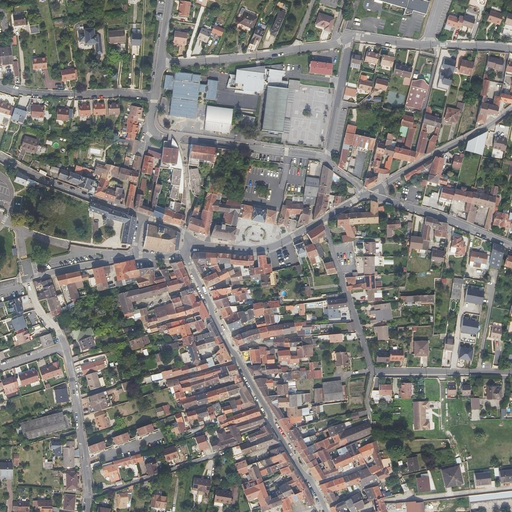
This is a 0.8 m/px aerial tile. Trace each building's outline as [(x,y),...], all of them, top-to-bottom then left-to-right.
[(428,1),(425,0),(424,0),(374,0),(380,2),(381,0),(404,8),(402,14),(403,14),(402,15),(409,14),(411,10),(424,14),(428,1)] [(188,17),(190,2),(181,1),(180,7),(180,11),(179,11),(179,16),(188,17)] [(8,30),(6,8),(0,9),(3,31),(8,30)] [(242,15),(239,23),(252,29),(257,17),(244,11),(245,9),(242,8),(239,14),(242,15)] [(491,10),(487,20),(499,25),(503,15),(491,10)] [(280,12),(270,34),(275,36),(285,14),(280,12)] [(26,24),(25,14),(13,16),(14,26),(25,24),(26,24)] [(330,31),(334,19),(319,14),(316,25),(324,27),(324,29),(330,31)] [(462,22),(464,17),(459,16),(458,18),(449,15),(446,24),(460,29),(461,25),(462,22)] [(464,17),(462,22),(461,25),(472,28),(475,19),(464,16),(464,17)] [(214,25),(211,31),(221,36),(224,30),(214,25)] [(201,40),(201,39),(207,42),(211,32),(202,28),(197,38),(201,40)] [(254,45),(256,40),(259,42),(264,32),(256,28),(250,43),(254,45)] [(84,30),(84,33),(78,34),(79,43),(85,42),(86,46),(95,45),(97,54),(103,54),(100,38),(97,38),(97,35),(94,35),(94,29),(84,30)] [(109,32),(109,43),(116,43),(116,41),(125,41),(124,30),(109,32)] [(182,44),(182,45),(185,46),(187,34),(175,32),(173,43),(182,44)] [(141,34),(133,34),(133,45),(141,46),(141,34)] [(10,48),(0,48),(0,64),(4,64),(4,63),(12,62),(10,48)] [(377,65),(379,55),(367,52),(365,62),(377,65)] [(362,57),(352,54),(350,63),(360,65),(362,57)] [(390,56),(390,57),(383,55),(380,64),(392,67),(394,57),(390,56)] [(488,57),(486,66),(495,68),(496,69),(496,70),(501,71),(504,60),(488,57)] [(46,58),(32,59),(33,69),(47,68),(46,58)] [(437,87),(448,90),(456,61),(451,59),(451,61),(444,59),(439,78),(443,79),(442,84),(438,83),(437,87)] [(462,60),(459,72),(471,75),(474,63),(462,60)] [(331,70),(332,64),(310,61),(309,72),(331,75),(331,70)] [(283,132),(284,119),(287,102),(288,89),(287,88),(287,85),(281,84),(281,81),(282,76),(284,76),(284,71),(282,71),(283,68),(283,64),(268,66),(237,69),(237,75),(235,75),(234,79),(231,79),(229,79),(227,87),(232,88),(231,92),(255,96),(256,88),(267,89),(262,130),(283,132)] [(410,78),(412,68),(395,64),(393,74),(410,78)] [(70,79),(68,69),(61,70),(62,76),(62,80),(62,81),(67,81),(66,79),(70,79)] [(172,90),(169,115),(184,117),(185,110),(188,111),(188,112),(193,113),(195,100),(198,101),(199,92),(206,93),(205,98),(216,100),(218,80),(208,79),(207,85),(200,84),(201,75),(178,72),(177,74),(174,74),(174,77),(172,77),(173,76),(166,75),(165,89),(172,90)] [(490,79),(490,75),(484,74),(480,96),(482,96),(485,97),(488,86),(490,79)] [(413,79),(412,79),(405,104),(421,108),(424,96),(426,97),(429,84),(428,83),(427,83),(427,82),(426,81),(425,80),(424,79),(423,78),(422,78),(421,78),(420,78),(419,78),(417,78),(416,78),(415,79),(414,79),(413,79)] [(300,81),(290,79),(288,89),(294,89),(299,90),(300,81)] [(388,82),(377,79),(374,88),(385,91),(388,82)] [(371,92),(373,83),(360,80),(358,89),(371,92)] [(344,95),(354,97),(356,90),(345,88),(344,95)] [(510,96),(501,94),(501,97),(500,101),(511,103),(511,92),(510,96)] [(493,105),(488,104),(481,103),(477,122),(485,124),(487,114),(497,116),(500,101),(501,97),(494,96),(493,105)] [(184,117),(195,119),(198,101),(195,100),(193,113),(188,112),(188,111),(185,110),(184,117)] [(5,105),(3,104),(3,103),(0,101),(0,112),(8,115),(11,107),(5,105)] [(456,123),(459,111),(462,112),(464,104),(458,102),(456,110),(447,108),(445,120),(456,123)] [(115,104),(108,104),(109,114),(120,114),(120,103),(115,103),(115,104)] [(85,104),(85,105),(78,106),(78,117),(89,117),(89,105),(85,104)] [(104,115),(104,104),(92,105),(92,115),(104,115)] [(37,107),(37,106),(33,105),(31,117),(44,119),(45,108),(37,107)] [(65,107),(58,107),(57,118),(68,119),(69,106),(65,106),(65,107)] [(131,139),(134,139),(135,134),(136,134),(138,125),(137,125),(138,117),(141,117),(143,108),(133,106),(130,115),(129,114),(127,123),(128,123),(128,127),(126,132),(128,133),(127,138),(131,139)] [(230,133),(233,109),(207,106),(204,130),(230,133)] [(19,119),(18,121),(23,123),(26,113),(14,109),(11,116),(19,119)] [(425,130),(427,124),(436,127),(439,128),(441,118),(438,117),(434,116),(430,115),(425,114),(425,115),(424,119),(415,152),(413,162),(422,157),(428,131),(425,130)] [(0,123),(6,126),(9,120),(0,115),(0,123)] [(253,125),(255,118),(243,115),(241,123),(253,125)] [(416,129),(412,128),(412,124),(414,118),(403,115),(400,125),(409,127),(407,133),(408,133),(405,147),(401,146),(400,148),(394,147),(392,156),(392,158),(408,161),(410,151),(416,129)] [(354,127),(347,126),(345,132),(353,134),(354,127)] [(467,142),(465,150),(482,155),(488,131),(467,142)] [(344,165),(349,144),(352,145),(354,134),(353,134),(345,132),(345,136),(339,164),(344,165)] [(393,135),(387,133),(385,144),(382,154),(392,156),(394,147),(390,146),(393,135)] [(353,149),(353,145),(357,146),(360,136),(354,134),(352,145),(351,148),(352,149),(353,149)] [(338,150),(337,153),(332,152),(330,162),(339,164),(345,136),(343,135),(342,136),(340,136),(337,149),(338,150)] [(433,135),(430,140),(426,154),(434,150),(437,136),(434,135),(433,135)] [(366,137),(362,136),(360,136),(357,146),(372,149),(375,139),(366,137)] [(35,152),(39,141),(25,137),(21,148),(35,152)] [(495,137),(493,148),(505,150),(506,147),(507,141),(504,141),(505,139),(495,137)] [(163,155),(160,168),(172,170),(177,146),(176,143),(170,142),(166,141),(164,152),(163,155)] [(373,177),(370,179),(365,178),(363,187),(366,189),(376,183),(377,178),(378,168),(382,154),(385,144),(378,143),(374,159),(371,167),(374,167),(373,173),(373,177)] [(198,166),(198,160),(214,162),(217,149),(191,145),(189,165),(198,166)] [(171,185),(172,186),(169,197),(176,199),(183,173),(183,171),(182,165),(181,160),(180,156),(180,153),(179,150),(177,146),(172,170),(171,185)] [(220,156),(228,158),(230,150),(222,149),(220,156)] [(150,150),(149,150),(147,156),(153,157),(162,159),(162,154),(150,150)] [(152,163),(153,157),(147,156),(145,156),(143,166),(141,173),(145,174),(150,175),(150,174),(153,163),(152,163)] [(460,169),(463,158),(455,156),(452,167),(460,169)] [(436,158),(432,163),(429,175),(443,178),(443,176),(440,175),(444,159),(436,158)] [(432,160),(432,159),(418,167),(421,172),(430,167),(432,160)] [(29,168),(39,173),(42,163),(33,160),(29,168)] [(141,162),(134,161),(132,171),(138,172),(141,162)] [(105,166),(97,164),(95,171),(94,174),(99,175),(102,176),(101,178),(110,181),(112,177),(118,178),(120,168),(114,166),(106,164),(105,166)] [(82,176),(83,171),(84,167),(76,165),(75,174),(82,176)] [(323,165),(318,193),(328,194),(333,171),(323,165)] [(77,186),(90,190),(89,193),(94,195),(99,183),(96,182),(82,176),(75,174),(67,171),(52,166),(51,170),(59,173),(58,177),(78,184),(77,186)] [(421,172),(418,167),(409,172),(408,180),(421,172)] [(125,180),(127,169),(120,168),(118,178),(125,180)] [(388,176),(389,170),(378,168),(377,178),(381,179),(388,176)] [(198,169),(188,170),(191,190),(193,190),(194,193),(199,195),(200,190),(198,173),(198,169)] [(130,181),(131,182),(131,184),(136,185),(138,172),(132,171),(130,181)] [(32,185),(34,186),(36,182),(28,179),(28,178),(19,173),(16,181),(31,187),(32,185)] [(437,184),(438,183),(446,185),(446,184),(447,179),(443,178),(429,175),(428,174),(427,181),(437,184)] [(107,189),(109,185),(110,181),(101,178),(102,176),(99,175),(97,178),(100,179),(99,183),(94,195),(104,198),(107,189)] [(316,196),(319,179),(306,177),(304,195),(316,196)] [(215,200),(216,195),(221,196),(222,192),(223,188),(208,183),(206,191),(205,198),(206,198),(203,210),(212,212),(213,210),(215,200)] [(152,202),(152,206),(148,205),(148,208),(147,214),(152,216),(155,206),(158,194),(161,185),(156,184),(152,202)] [(498,187),(492,185),(490,196),(496,197),(498,187)] [(443,187),(441,195),(453,198),(455,190),(443,187)] [(467,202),(465,211),(469,212),(473,193),(468,192),(468,193),(465,192),(466,188),(461,187),(461,191),(455,189),(455,190),(453,198),(453,199),(467,202)] [(115,193),(115,191),(107,189),(104,198),(114,202),(115,193)] [(475,192),(473,192),(473,193),(469,212),(475,214),(476,209),(476,207),(474,207),(474,204),(493,208),(495,201),(496,197),(490,196),(475,192)] [(122,194),(115,193),(114,202),(120,204),(121,199),(124,200),(125,195),(122,194)] [(328,194),(318,193),(314,219),(324,214),(326,208),(328,194)] [(142,206),(144,196),(137,194),(135,209),(147,214),(148,208),(142,206)] [(307,204),(315,205),(316,196),(304,195),(304,197),(303,203),(307,204)] [(453,199),(453,198),(441,195),(439,200),(451,204),(453,199)] [(126,206),(132,208),(134,197),(128,196),(126,206)] [(288,219),(289,214),(300,214),(302,208),(303,203),(304,197),(293,196),(292,201),(286,200),(285,205),(283,205),(281,211),(279,218),(288,219)] [(224,212),(229,212),(226,223),(236,226),(238,217),(241,204),(241,201),(226,199),(226,204),(220,203),(220,202),(215,200),(213,210),(224,212)] [(378,223),(378,210),(378,208),(378,203),(371,200),(370,212),(349,213),(350,225),(367,224),(378,223)] [(185,215),(178,213),(180,206),(181,204),(175,202),(175,204),(174,208),(174,210),(171,222),(182,226),(185,215)] [(125,223),(122,234),(121,243),(132,245),(137,219),(126,215),(105,208),(92,203),(90,210),(94,211),(104,215),(104,217),(103,218),(102,219),(103,220),(104,221),(105,221),(106,220),(107,219),(110,219),(125,223)] [(302,223),(304,221),(307,223),(310,209),(306,208),(307,204),(303,203),(302,208),(300,214),(298,221),(302,223)] [(254,208),(254,207),(241,204),(238,217),(251,220),(251,221),(264,223),(274,224),(276,211),(266,209),(266,211),(254,208)] [(155,206),(152,216),(161,219),(164,209),(155,206)] [(169,208),(168,210),(164,209),(161,219),(171,222),(174,210),(169,208)] [(197,220),(195,219),(197,211),(193,210),(191,216),(187,228),(187,229),(194,231),(197,220)] [(202,213),(198,233),(207,236),(210,221),(211,217),(212,212),(203,210),(202,213)] [(475,224),(478,214),(475,214),(469,212),(467,221),(475,224)] [(487,219),(485,220),(484,228),(488,231),(492,213),(488,212),(487,219)] [(495,213),(493,224),(505,227),(507,216),(508,215),(496,212),(495,212),(495,213)] [(353,241),(353,238),(355,237),(350,225),(349,213),(341,214),(337,216),(338,226),(344,225),(348,235),(342,237),(343,242),(353,241)] [(286,227),(288,219),(279,218),(278,217),(277,225),(286,227)] [(426,218),(422,237),(411,236),(411,240),(410,247),(422,249),(422,244),(423,240),(427,240),(430,241),(429,236),(430,231),(431,228),(432,225),(433,219),(426,217),(426,218)] [(437,219),(437,222),(436,229),(437,229),(447,231),(448,223),(438,222),(438,220),(437,219)] [(217,222),(211,236),(231,240),(233,240),(236,226),(226,223),(222,222),(217,222)] [(317,239),(325,235),(325,233),(322,224),(307,233),(312,243),(318,255),(319,258),(324,255),(318,242),(319,242),(317,239)] [(168,230),(160,228),(148,225),(147,230),(145,230),(145,231),(146,232),(145,241),(144,241),(143,242),(145,242),(143,248),(167,252),(178,250),(181,234),(176,232),(168,230)] [(435,236),(446,237),(447,231),(437,229),(436,229),(435,236)] [(466,245),(462,244),(463,240),(459,239),(459,237),(454,236),(452,246),(456,247),(456,251),(456,253),(464,254),(466,245)] [(294,245),(298,255),(307,252),(304,245),(303,242),(294,245)] [(376,242),(365,242),(365,245),(366,245),(366,249),(366,252),(376,253),(376,242)] [(308,245),(307,244),(304,245),(307,252),(312,265),(316,263),(314,257),(318,255),(312,243),(308,245)] [(493,243),(490,264),(500,268),(504,248),(493,243)] [(443,261),(445,252),(437,250),(433,250),(432,252),(432,255),(431,259),(443,261)] [(472,251),(469,265),(485,268),(487,254),(472,251)] [(194,253),(192,258),(193,261),(200,274),(204,271),(206,269),(204,267),(207,267),(206,263),(205,253),(194,253)] [(212,268),(214,268),(216,272),(217,272),(220,270),(217,263),(217,253),(205,253),(206,263),(211,263),(212,266),(211,266),(212,268)] [(217,263),(224,263),(225,268),(226,268),(231,266),(230,263),(230,254),(217,253),(217,263)] [(232,265),(232,264),(247,266),(248,256),(231,254),(230,254),(230,263),(231,266),(232,265)] [(260,267),(255,268),(256,275),(259,275),(266,273),(268,273),(272,272),(273,272),(271,263),(268,263),(266,254),(258,256),(260,267)] [(365,272),(374,272),(374,256),(364,256),(364,262),(365,262),(365,272)] [(123,262),(114,264),(118,281),(124,279),(125,284),(127,284),(137,280),(136,279),(140,278),(139,276),(140,275),(139,270),(136,270),(134,262),(134,260),(123,262)] [(171,264),(172,268),(174,272),(185,271),(183,267),(184,267),(181,261),(171,264)] [(139,266),(138,262),(134,262),(136,270),(139,270),(143,269),(142,265),(139,266)] [(336,273),(333,262),(324,265),(327,274),(336,273)] [(253,268),(249,268),(249,269),(249,271),(241,272),(234,273),(231,266),(226,268),(229,276),(230,276),(232,281),(239,280),(240,280),(251,279),(250,275),(254,275),(253,268)] [(91,279),(93,286),(97,285),(96,284),(106,281),(105,277),(103,267),(102,267),(92,269),(95,278),(91,279)] [(153,267),(143,269),(139,270),(140,275),(154,273),(154,272),(153,267)] [(226,268),(225,268),(220,270),(217,272),(216,272),(220,281),(221,281),(230,276),(229,276),(226,268)] [(168,280),(168,275),(166,269),(162,269),(159,270),(160,271),(162,276),(164,278),(164,281),(168,280)] [(88,279),(86,271),(65,275),(68,284),(82,281),(88,279)] [(171,280),(177,278),(178,279),(180,288),(191,284),(187,275),(185,271),(174,272),(170,273),(171,280)] [(274,271),(273,272),(272,272),(268,273),(266,273),(259,275),(256,275),(254,275),(250,275),(251,279),(251,280),(261,280),(262,287),(265,287),(270,286),(276,286),(274,271)] [(202,279),(207,287),(220,281),(216,272),(214,273),(206,277),(202,279)] [(138,287),(141,287),(164,281),(164,278),(162,276),(155,278),(154,273),(140,275),(139,276),(140,278),(136,279),(137,280),(138,287)] [(68,284),(65,275),(56,277),(59,286),(66,284),(68,284)] [(365,283),(356,284),(355,276),(353,277),(346,277),(347,281),(348,282),(348,285),(347,286),(348,290),(350,290),(352,290),(367,289),(380,288),(381,288),(382,288),(382,281),(375,282),(374,275),(365,275),(365,283)] [(44,292),(47,298),(47,299),(56,296),(50,278),(41,280),(42,285),(44,292)] [(462,289),(462,287),(463,279),(453,278),(451,298),(460,299),(462,289)] [(166,282),(168,291),(180,288),(178,279),(172,281),(166,282)] [(76,288),(84,286),(82,281),(68,284),(66,284),(72,299),(79,297),(76,288)] [(98,291),(108,288),(106,281),(96,284),(97,285),(98,290),(98,291)] [(126,319),(134,316),(134,318),(141,316),(146,315),(147,314),(146,308),(134,311),(131,301),(130,298),(140,295),(140,299),(168,291),(166,282),(165,282),(139,289),(138,289),(129,291),(118,294),(126,319)] [(303,297),(311,296),(310,286),(301,287),(303,297)] [(194,287),(180,292),(182,297),(193,293),(194,293),(197,292),(195,288),(194,287)] [(230,287),(221,289),(211,291),(215,300),(223,298),(229,297),(228,293),(232,292),(233,296),(234,295),(235,295),(242,293),(240,288),(231,290),(230,287)] [(380,290),(380,288),(367,289),(368,301),(374,301),(374,293),(377,293),(376,290),(380,290)] [(466,301),(481,304),(483,292),(468,289),(466,301)] [(47,298),(44,292),(37,293),(39,300),(41,300),(47,298)] [(245,293),(245,292),(242,293),(235,295),(236,301),(242,299),(246,298),(245,293)] [(180,297),(183,306),(182,307),(185,315),(186,315),(194,313),(199,311),(205,309),(201,300),(196,302),(193,293),(182,297),(180,297)] [(62,294),(56,296),(47,299),(52,315),(53,317),(55,315),(62,312),(59,303),(64,301),(62,294)] [(227,300),(230,299),(231,302),(236,301),(235,295),(234,295),(233,296),(229,297),(223,298),(215,300),(213,300),(217,307),(228,304),(227,300)] [(21,302),(20,298),(4,302),(5,306),(8,315),(16,313),(23,311),(21,302)] [(179,298),(177,298),(171,299),(172,304),(174,308),(182,305),(179,298)] [(328,309),(332,309),(346,307),(348,306),(347,300),(346,299),(344,299),(339,300),(327,301),(328,309)] [(253,304),(254,309),(261,309),(263,308),(272,308),(273,308),(280,307),(279,301),(270,301),(268,302),(263,303),(261,303),(256,303),(253,304)] [(172,304),(154,309),(155,311),(156,314),(166,312),(168,319),(177,317),(174,309),(174,308),(172,304)] [(240,310),(237,310),(236,306),(233,306),(229,306),(219,309),(223,318),(240,312),(240,310)] [(185,315),(182,307),(174,309),(177,317),(185,315)] [(264,315),(273,314),(273,308),(272,308),(263,308),(261,309),(253,311),(255,318),(257,316),(264,314),(264,315)] [(391,319),(392,319),(390,308),(382,309),(375,311),(376,319),(377,321),(380,320),(391,319)] [(248,310),(249,311),(242,312),(243,315),(248,314),(249,320),(255,318),(253,311),(253,309),(250,309),(248,310)] [(166,312),(156,314),(156,317),(158,322),(168,319),(166,312)] [(201,320),(209,317),(207,312),(200,315),(184,319),(186,324),(188,323),(201,320)] [(223,318),(230,331),(242,326),(241,323),(243,322),(249,320),(248,314),(243,315),(242,312),(240,312),(223,318)] [(257,327),(275,323),(273,314),(264,315),(265,321),(256,323),(257,327)] [(156,317),(147,320),(146,315),(141,316),(142,320),(143,322),(145,328),(149,326),(156,324),(156,323),(158,322),(156,317)] [(16,331),(24,328),(27,327),(22,316),(12,320),(16,331)] [(186,324),(184,319),(171,323),(172,328),(186,324)] [(461,331),(476,334),(479,322),(463,319),(461,331)] [(203,328),(204,328),(201,320),(188,323),(189,327),(195,325),(198,331),(203,328)] [(208,328),(210,333),(193,338),(194,342),(204,339),(205,339),(219,336),(212,322),(208,323),(207,327),(208,328)] [(305,332),(305,329),(315,328),(315,325),(312,325),(311,325),(306,325),(305,322),(301,323),(302,329),(298,330),(298,335),(310,334),(310,331),(305,332)] [(346,323),(348,331),(355,329),(354,325),(353,322),(346,323)] [(168,329),(172,328),(171,323),(159,327),(160,332),(168,329)] [(172,328),(168,329),(170,334),(180,332),(181,336),(182,338),(191,335),(191,334),(189,327),(188,323),(186,324),(172,328)] [(293,332),(293,330),(296,330),(296,323),(283,324),(281,324),(283,334),(293,332)] [(151,333),(158,331),(156,324),(149,326),(151,333)] [(283,334),(281,324),(274,325),(276,335),(283,334)] [(276,335),(274,325),(266,326),(268,336),(269,336),(276,335)] [(266,326),(258,328),(261,338),(268,336),(266,326)] [(377,326),(378,332),(378,340),(388,339),(387,326),(377,326)] [(490,337),(500,339),(502,329),(493,327),(490,337)] [(250,341),(253,340),(261,338),(258,328),(257,329),(250,331),(248,332),(250,341)] [(17,345),(30,341),(28,337),(26,331),(25,331),(15,335),(14,336),(17,345)] [(79,341),(84,339),(81,331),(74,334),(77,342),(79,341)] [(232,337),(237,346),(238,346),(250,341),(248,332),(243,333),(235,336),(233,336),(232,337)] [(54,344),(50,334),(40,337),(44,348),(54,344)] [(330,343),(341,342),(341,334),(329,335),(330,343)] [(191,335),(182,338),(184,345),(186,345),(194,342),(193,338),(192,335),(191,335)] [(84,339),(79,341),(83,350),(94,345),(91,336),(84,339)] [(206,348),(208,347),(215,346),(218,345),(222,343),(219,336),(205,339),(206,346),(206,348)] [(139,337),(126,341),(130,352),(140,349),(141,346),(139,337)] [(312,340),(301,341),(300,337),(296,337),(294,338),(296,346),(312,344),(313,344),(312,341),(312,340)] [(290,346),(296,346),(294,338),(288,338),(290,346)] [(445,338),(444,349),(453,350),(455,339),(445,338)] [(200,361),(196,350),(206,348),(206,346),(205,339),(204,339),(194,342),(186,345),(189,355),(191,363),(193,363),(200,361)] [(169,342),(161,344),(162,348),(163,352),(165,351),(171,349),(169,342)] [(415,342),(415,355),(421,355),(421,353),(428,353),(428,342),(415,342)] [(296,346),(298,355),(290,356),(290,363),(299,363),(299,361),(303,360),(303,357),(313,356),(312,344),(296,346)] [(262,360),(263,363),(267,362),(266,347),(259,346),(259,349),(248,350),(240,351),(245,362),(251,360),(252,363),(260,363),(260,360),(262,360)] [(213,356),(216,355),(220,364),(231,360),(224,347),(219,349),(220,349),(216,353),(213,354),(213,356)] [(274,348),(266,347),(267,362),(267,363),(274,363),(274,355),(275,355),(274,348)] [(459,359),(471,361),(474,349),(461,347),(459,359)] [(287,361),(288,364),(290,363),(290,356),(290,349),(286,350),(286,349),(277,348),(278,361),(287,361)] [(403,360),(403,351),(390,350),(390,352),(390,360),(403,360)] [(377,352),(377,361),(390,361),(390,360),(390,352),(377,352)] [(347,368),(347,362),(345,362),(345,354),(334,355),(335,364),(334,364),(334,368),(347,368)] [(208,367),(214,365),(212,357),(206,359),(208,367)] [(196,371),(208,367),(206,359),(200,361),(193,363),(195,370),(196,371)] [(81,366),(84,375),(105,368),(102,360),(81,366)] [(58,362),(52,364),(53,365),(43,369),(46,378),(61,373),(58,362)] [(184,374),(184,373),(190,371),(188,364),(172,369),(173,376),(184,374)] [(238,374),(234,364),(233,364),(226,366),(227,370),(230,377),(238,374)] [(260,365),(261,365),(261,364),(259,364),(259,365),(247,366),(250,372),(252,375),(262,374),(260,368),(260,365)] [(265,364),(265,367),(266,374),(277,373),(281,372),(281,369),(278,369),(277,365),(277,364),(276,364),(265,364)] [(281,367),(280,364),(277,365),(278,369),(281,369),(281,372),(283,372),(286,372),(291,371),(291,369),(288,369),(288,367),(281,367)] [(172,369),(161,372),(151,375),(153,380),(154,380),(163,378),(163,379),(173,376),(172,369)] [(300,379),(314,377),(313,369),(309,370),(305,370),(300,371),(299,371),(300,379)] [(27,373),(27,372),(23,373),(23,374),(18,376),(22,386),(27,384),(39,380),(35,370),(31,371),(27,373)] [(230,381),(234,380),(235,384),(242,381),(240,378),(238,374),(230,377),(227,370),(222,372),(211,375),(199,379),(188,382),(189,383),(191,390),(219,381),(220,383),(224,382),(224,383),(228,382),(228,381),(230,380),(230,381)] [(283,372),(283,377),(283,380),(292,379),(292,371),(291,371),(286,372),(283,372)] [(86,375),(91,390),(101,387),(105,386),(103,379),(103,376),(98,378),(96,372),(86,375)] [(189,376),(188,376),(178,379),(179,384),(188,382),(199,379),(197,374),(189,376)] [(15,387),(11,377),(1,381),(4,391),(15,387)] [(267,386),(277,386),(278,395),(289,395),(288,383),(283,384),(283,383),(283,382),(272,381),(272,380),(266,380),(266,378),(260,378),(254,379),(264,396),(269,396),(267,386)] [(283,380),(283,382),(283,383),(283,384),(288,383),(289,395),(296,394),(295,379),(292,379),(283,380)] [(236,400),(235,399),(229,401),(230,405),(230,407),(241,404),(252,400),(247,392),(242,381),(235,384),(225,386),(228,396),(239,393),(240,395),(241,399),(236,400)] [(322,383),(324,401),(347,398),(346,385),(341,385),(341,381),(322,383)] [(129,387),(128,382),(122,384),(122,385),(124,391),(126,391),(132,389),(131,386),(129,387)] [(189,383),(180,385),(179,384),(172,386),(174,390),(177,399),(184,396),(182,391),(191,390),(189,383)] [(411,395),(411,383),(402,383),(402,388),(402,390),(401,390),(401,395),(402,395),(402,398),(410,398),(410,395),(411,395)] [(456,394),(455,384),(447,384),(447,395),(456,394)] [(391,394),(391,385),(379,385),(379,395),(391,394)] [(462,385),(462,394),(471,394),(470,385),(462,385)] [(225,386),(216,389),(219,399),(228,396),(225,386)] [(487,387),(487,398),(501,399),(501,388),(493,388),(493,387),(487,387)] [(66,388),(55,390),(57,403),(68,402),(66,388)] [(208,402),(211,401),(219,399),(216,389),(208,392),(205,393),(208,402)] [(88,397),(88,404),(89,406),(109,399),(108,397),(106,391),(88,397)] [(197,403),(198,405),(208,402),(205,393),(195,396),(197,403)] [(278,408),(287,404),(287,407),(296,407),(296,406),(302,405),(305,402),(310,401),(310,393),(296,394),(289,395),(278,395),(277,395),(278,408)] [(264,396),(272,410),(278,408),(277,395),(269,396),(264,396)] [(181,400),(183,409),(197,403),(195,396),(193,396),(181,400)] [(112,407),(110,401),(109,399),(89,406),(90,414),(112,407)] [(243,408),(255,404),(252,400),(241,404),(243,408)] [(429,409),(429,401),(413,401),(413,429),(429,429),(429,422),(425,422),(425,409),(429,409)] [(171,414),(168,405),(162,406),(164,415),(165,417),(171,414)] [(223,409),(221,410),(223,415),(224,414),(232,412),(230,407),(230,405),(222,407),(223,409)] [(312,407),(313,413),(323,412),(322,405),(312,407)] [(164,415),(162,406),(156,408),(158,416),(164,415)] [(207,408),(206,407),(200,409),(202,417),(209,415),(208,414),(207,408)] [(256,407),(244,411),(247,420),(250,419),(261,415),(256,407)] [(297,410),(287,410),(288,417),(301,416),(308,414),(308,408),(297,410)] [(204,425),(202,417),(200,409),(196,410),(198,419),(200,426),(204,425)] [(196,410),(186,413),(188,421),(190,421),(198,419),(196,410)] [(274,413),(278,419),(278,420),(284,418),(280,411),(274,413)] [(24,440),(67,429),(66,428),(63,416),(62,412),(43,417),(20,424),(24,440)] [(97,421),(100,429),(111,426),(109,421),(108,421),(106,413),(95,417),(97,421)] [(178,414),(174,415),(178,426),(180,432),(185,431),(182,421),(180,413),(178,414)] [(244,421),(241,413),(233,416),(236,423),(244,421)] [(223,415),(210,420),(211,423),(211,424),(219,421),(221,428),(236,423),(233,416),(226,418),(225,417),(224,414),(223,415)] [(249,427),(260,423),(265,421),(261,415),(250,419),(247,420),(244,421),(236,423),(238,430),(246,428),(249,427)] [(295,428),(297,427),(297,423),(300,422),(301,422),(301,416),(288,417),(284,418),(278,420),(286,431),(295,428)] [(340,446),(349,442),(373,432),(369,421),(347,429),(347,430),(342,431),(342,432),(330,437),(326,439),(312,445),(306,447),(298,451),(306,464),(315,459),(319,456),(317,452),(327,448),(331,444),(338,442),(340,446)] [(236,423),(221,428),(215,430),(219,439),(213,442),(212,440),(210,441),(210,442),(213,452),(242,442),(240,434),(238,430),(236,423)] [(331,427),(327,429),(330,435),(330,437),(342,432),(342,431),(347,430),(344,423),(331,427)] [(154,430),(152,424),(137,429),(139,436),(138,436),(139,440),(143,439),(142,437),(159,431),(158,429),(154,430)] [(264,435),(272,432),(268,427),(262,431),(254,434),(256,439),(264,436),(264,435)] [(293,443),(302,439),(295,428),(286,431),(292,442),(293,443)] [(130,439),(128,432),(113,437),(115,444),(114,445),(115,448),(119,447),(118,446),(136,439),(136,437),(130,439)] [(279,442),(273,433),(264,436),(256,439),(255,439),(259,449),(279,442)] [(304,443),(310,441),(313,440),(315,439),(316,438),(314,434),(302,439),(293,443),(298,451),(306,447),(304,443)] [(208,448),(204,435),(195,438),(199,450),(202,449),(204,448),(204,450),(208,448)] [(255,439),(249,441),(248,442),(251,452),(259,449),(255,439)] [(359,458),(359,463),(361,465),(365,463),(362,457),(361,457),(358,449),(363,446),(360,440),(345,446),(353,461),(359,458)] [(106,448),(104,441),(88,446),(89,450),(91,457),(95,455),(94,454),(112,447),(111,446),(106,448)] [(371,453),(375,463),(367,466),(368,467),(372,475),(375,474),(383,469),(380,460),(380,459),(380,456),(379,452),(376,441),(365,445),(363,446),(358,449),(361,457),(362,457),(371,453)] [(52,448),(55,449),(55,456),(61,456),(61,442),(52,443),(52,448)] [(67,448),(64,448),(64,456),(73,456),(73,448),(74,448),(74,442),(67,442),(67,448)] [(231,453),(233,458),(244,454),(245,454),(251,452),(248,442),(245,443),(234,447),(229,448),(229,449),(231,453)] [(329,452),(334,449),(340,446),(338,442),(331,444),(327,448),(317,452),(319,456),(322,462),(330,459),(331,458),(329,453),(329,452)] [(179,457),(175,446),(163,450),(167,461),(179,457)] [(344,455),(348,463),(351,461),(353,461),(345,446),(337,450),(340,456),(344,455)] [(272,456),(284,452),(284,451),(282,447),(270,450),(271,453),(272,456)] [(284,452),(272,456),(270,457),(273,463),(278,460),(287,457),(284,452)] [(132,463),(133,464),(137,462),(135,455),(123,459),(119,460),(121,464),(123,466),(132,463)] [(342,465),(348,463),(344,455),(340,456),(338,457),(342,465)] [(73,467),(73,456),(64,456),(64,467),(73,467)] [(264,466),(265,466),(273,463),(270,457),(269,458),(259,461),(261,464),(264,466)] [(338,457),(332,459),(336,467),(336,468),(342,465),(338,457)] [(419,469),(417,457),(407,459),(409,471),(419,469)] [(309,468),(318,464),(315,459),(306,464),(309,468)] [(326,471),(334,468),(330,459),(322,462),(325,469),(326,471)] [(390,467),(388,467),(385,459),(380,459),(380,460),(383,469),(375,474),(379,480),(389,476),(387,471),(391,470),(390,467)] [(156,465),(158,464),(156,460),(147,464),(150,475),(154,474),(158,472),(156,465)] [(270,468),(272,472),(280,469),(292,464),(289,460),(279,463),(274,465),(270,467),(270,468)] [(119,479),(117,471),(119,471),(117,465),(116,461),(111,462),(112,465),(103,468),(105,476),(109,475),(111,481),(119,479)] [(246,461),(243,461),(234,464),(235,465),(237,470),(248,466),(247,461),(246,461)] [(0,474),(12,475),(12,463),(0,462),(0,474)] [(252,480),(261,477),(256,463),(248,466),(237,470),(237,473),(240,472),(241,474),(247,472),(248,474),(249,474),(252,480)] [(289,473),(296,470),(292,464),(280,469),(281,473),(287,470),(289,473)] [(326,478),(323,472),(321,470),(318,465),(318,464),(309,468),(317,481),(326,478)] [(442,470),(446,487),(463,483),(459,466),(442,470)] [(336,467),(335,468),(334,468),(326,471),(323,472),(326,478),(339,474),(336,468),(336,467)] [(359,482),(360,483),(360,485),(366,485),(378,480),(379,480),(375,474),(372,475),(368,467),(357,472),(361,481),(359,482)] [(511,469),(500,471),(501,482),(511,481),(511,469)] [(357,472),(347,475),(351,485),(356,483),(359,482),(361,481),(357,472)] [(490,472),(475,474),(476,485),(491,484),(490,472)] [(77,488),(77,473),(67,473),(67,488),(77,488)] [(351,485),(347,475),(342,477),(345,486),(351,485)] [(242,484),(250,481),(248,476),(240,479),(240,481),(242,484)] [(296,493),(301,492),(307,488),(299,476),(293,479),(288,482),(290,487),(296,484),(298,487),(296,488),(297,491),(296,492),(296,493)] [(261,477),(252,480),(250,481),(242,484),(243,489),(262,482),(261,477)] [(336,490),(343,487),(345,486),(342,477),(333,480),(336,490)] [(428,477),(417,478),(418,492),(430,491),(428,477)] [(192,489),(209,492),(211,480),(194,478),(192,489)] [(333,480),(319,485),(324,494),(332,491),(336,490),(333,480)] [(248,500),(257,497),(260,506),(266,504),(264,497),(268,495),(266,490),(263,481),(263,482),(262,482),(243,489),(247,500),(248,500)] [(289,496),(294,494),(290,487),(288,482),(284,484),(279,487),(280,489),(283,493),(286,491),(289,496)] [(382,497),(378,486),(372,487),(377,498),(382,497)] [(377,498),(372,487),(365,489),(368,500),(373,499),(377,498)] [(286,491),(283,493),(286,498),(279,500),(281,504),(283,511),(281,511),(280,511),(292,511),(289,501),(303,498),(307,505),(314,503),(307,488),(301,492),(296,493),(294,494),(289,496),(286,491)] [(278,496),(271,498),(270,495),(268,495),(264,497),(266,504),(260,506),(262,511),(263,511),(273,507),(281,504),(279,500),(286,498),(283,493),(280,489),(276,492),(278,496)] [(127,507),(127,501),(131,501),(132,493),(128,494),(128,493),(126,493),(126,490),(123,491),(123,493),(117,494),(119,508),(127,507)] [(511,490),(488,493),(489,499),(511,496),(511,490)] [(220,502),(230,504),(231,493),(226,492),(226,494),(222,493),(222,492),(215,491),(214,502),(220,503),(220,502)] [(324,494),(325,497),(328,504),(339,498),(338,496),(335,497),(332,491),(324,494)] [(359,493),(350,497),(353,504),(361,500),(359,493)] [(75,496),(66,495),(64,509),(73,510),(75,496)] [(164,511),(165,508),(167,497),(153,495),(151,506),(151,510),(164,511)] [(357,511),(357,510),(363,508),(364,504),(363,505),(362,502),(361,500),(353,504),(350,497),(344,501),(347,506),(350,511),(357,511)] [(373,499),(374,504),(376,511),(385,509),(384,505),(383,497),(382,497),(377,498),(373,499)] [(48,511),(52,511),(52,507),(52,501),(38,501),(38,505),(40,505),(40,511),(48,511)] [(350,511),(349,511),(339,511),(338,510),(341,508),(347,506),(344,501),(330,507),(332,511),(350,511)] [(407,502),(407,511),(423,511),(423,502),(415,503),(415,501),(409,502),(407,502)] [(24,511),(29,511),(30,502),(18,502),(18,509),(18,511),(24,511)]
